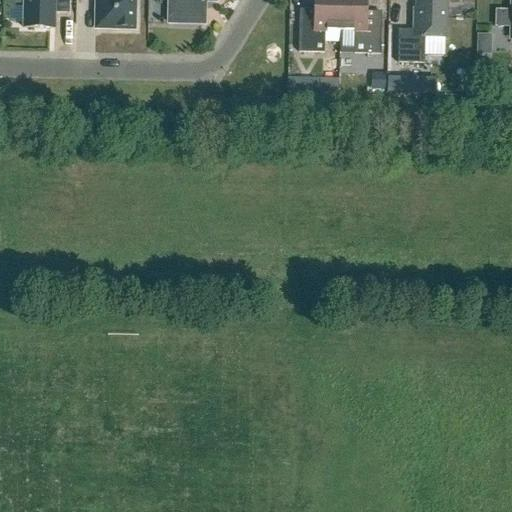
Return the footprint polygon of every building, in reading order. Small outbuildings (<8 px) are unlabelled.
[(23,0),(23,28),(55,29),(55,0),(23,0)] [(135,31),(136,12),(133,12),(133,0),(95,0),(95,27),(117,28),(117,30),(135,31)] [(168,0),(168,24),(204,25),(205,2),(216,2),(216,0),(168,0)] [(340,32),(340,0),(314,0),(314,25),(299,25),(298,53),(324,54),(325,32),(340,32)] [(366,0),(340,0),(340,32),(339,50),(354,51),(354,55),(380,55),(381,27),(366,27),(366,0)] [(446,39),(446,0),(416,0),(416,10),(414,10),(414,31),(398,31),(397,64),(424,64),(424,38),(446,39)] [(511,11),(496,11),(496,27),(511,28),(511,40),(511,11)] [(475,36),(475,55),(489,56),(489,36),(475,36)] [(371,73),(371,90),(386,90),(386,74),(371,73)] [(299,79),(287,79),(287,93),(299,93),(299,79)] [(396,96),(412,96),(412,80),(396,80),(396,96)]
